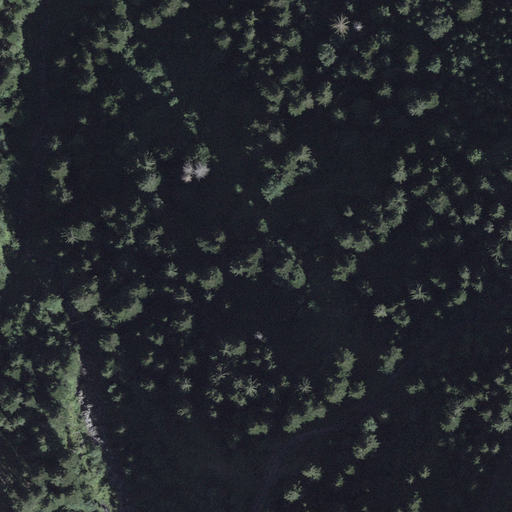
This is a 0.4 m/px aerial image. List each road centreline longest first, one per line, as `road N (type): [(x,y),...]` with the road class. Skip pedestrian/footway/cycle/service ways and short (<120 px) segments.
road 1 (track): [(360,416),(439,335),(511,293)]
road 2 (track): [(255,511),(288,441),(360,416)]
